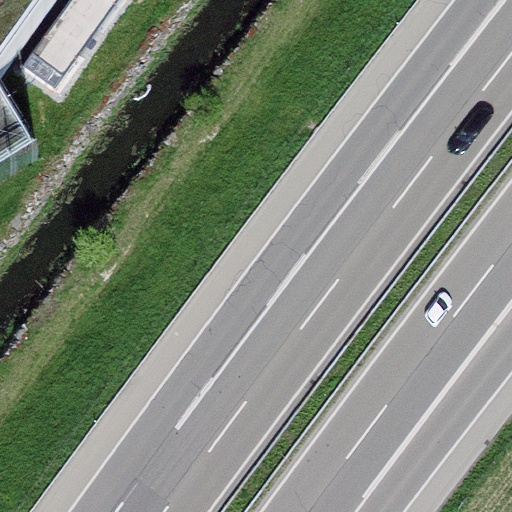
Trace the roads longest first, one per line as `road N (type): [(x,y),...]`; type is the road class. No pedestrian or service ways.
road 1 (track): [(353,0),(0,453)]
road 2 (motorway): [(484,88),(164,511)]
road 3 (motorway): [(332,477),(511,240)]
road 4 (motorway): [(332,477),(511,312)]
